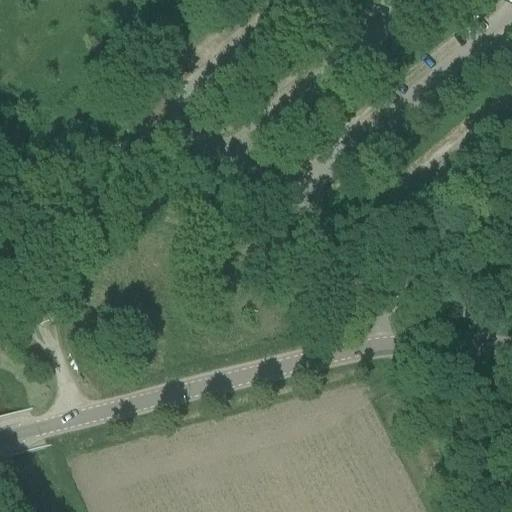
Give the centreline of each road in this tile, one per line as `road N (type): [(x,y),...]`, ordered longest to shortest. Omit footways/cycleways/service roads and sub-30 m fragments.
road 1 (unclassified): [(0,441),(400,346)]
road 2 (track): [(358,296),(184,219),(120,209),(77,217),(9,266)]
road 3 (track): [(511,500),(432,366),(400,346)]
road 4 (track): [(511,201),(370,308)]
